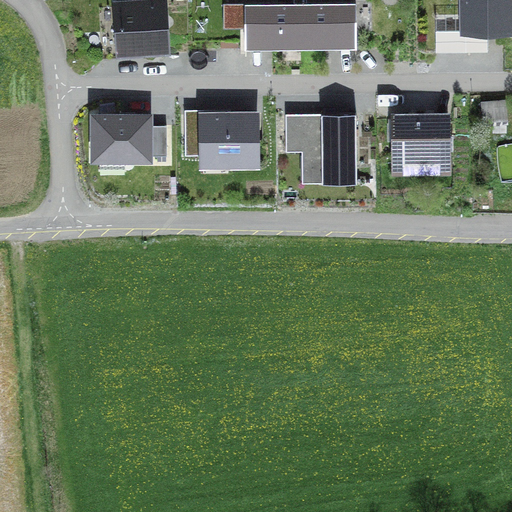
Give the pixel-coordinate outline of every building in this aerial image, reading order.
[(145,0),(95,0),(99,45),(149,42),(145,0)] [(284,41),(284,0),(219,0),(220,41),(284,41)] [(284,0),(284,41),(351,41),(351,0),(284,0)] [(487,0),(426,0),(425,43),(486,44),(487,0)] [(341,106),(290,104),(288,177),(339,178),(341,106)] [(152,112),(98,111),(97,169),(152,169),(152,112)] [(448,113),(386,111),(385,163),(447,164),(448,113)] [(242,114),(184,114),(184,167),(242,167),(242,114)]
